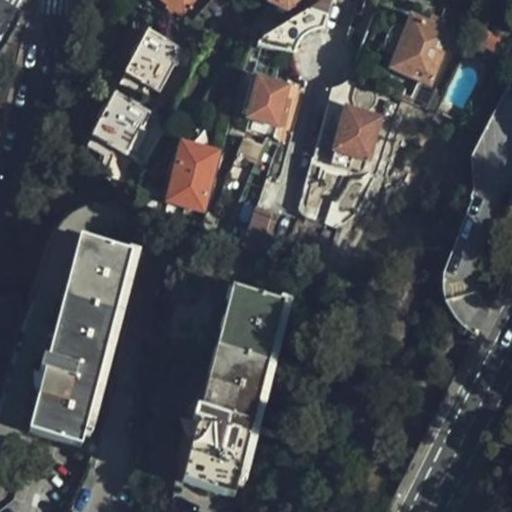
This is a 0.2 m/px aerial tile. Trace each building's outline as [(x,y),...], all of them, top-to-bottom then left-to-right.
[(157,0),(179,18),(194,22),(212,0),(157,0)] [(310,0),(272,0),(271,5),(290,12),(307,1),(310,0)] [(261,42),(257,51),(292,58),(293,55),(293,53),(294,51),(295,49),(296,46),(298,45),(300,43),(301,41),(321,31),(330,6),(323,4),(261,42)] [(426,93),(450,41),(408,23),(385,75),(426,93)] [(117,86),(133,94),(138,83),(159,94),(172,72),(176,72),(185,54),(147,33),(117,86)] [(278,126),(288,87),(258,79),(247,118),(278,126)] [(145,132),(152,115),(114,95),(86,148),(100,157),(107,145),(127,155),(141,130),(145,132)] [(365,163),(376,121),(346,112),(332,165),(346,168),(349,158),(365,163)] [(203,208),(213,156),(179,147),(168,200),(203,208)] [(139,206),(158,214),(164,190),(145,184),(139,206)] [(296,218),(317,225),(327,194),(304,187),(296,218)] [(241,247),(260,255),(271,216),(252,211),(241,247)] [(79,445),(129,253),(77,241),(29,433),(79,445)] [(232,497),(281,304),(232,292),(181,484),(232,497)]
